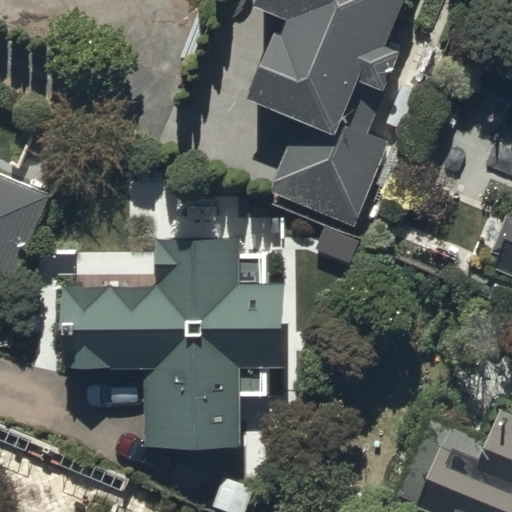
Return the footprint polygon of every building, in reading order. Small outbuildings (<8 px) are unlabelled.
[(257,0),(254,8),(286,20),(281,32),(277,30),(248,101),(296,121),(269,187),(354,222),(390,135),(368,126),(400,49),(387,44),(405,0),(257,0)] [(0,287),(12,292),(49,193),(0,171),(0,287)] [(511,227),(496,266),(511,272),(511,227)] [(65,288),(64,372),(148,373),(147,450),(241,451),(242,396),(269,396),(269,370),(287,370),(288,284),(269,284),(270,254),(242,253),(242,240),(157,239),(157,289),(65,288)] [(390,511),(391,511),(511,511),(511,405),(502,401),(487,438),(430,414),(390,511)] [(214,503),(239,511),(245,511),(256,485),(225,474),(214,503)]
